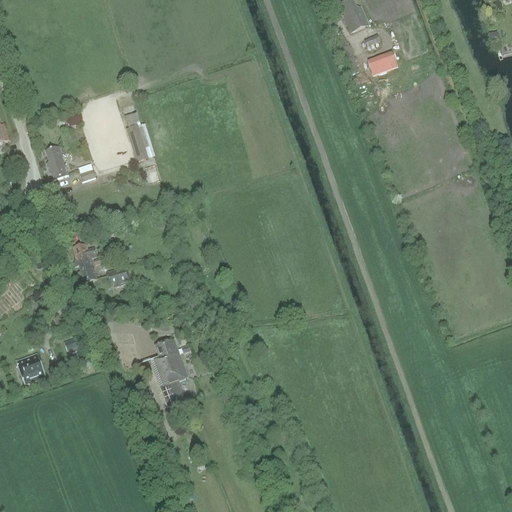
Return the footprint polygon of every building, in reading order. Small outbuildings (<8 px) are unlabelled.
[(350,34),(368,27),(360,7),(356,9),(352,0),(349,0),(339,4),(344,16),(343,17),(350,34)] [(367,48),(380,43),(377,36),(364,42),(367,48)] [(354,57),(350,47),(347,48),(343,39),(336,42),(345,61),(354,57)] [(149,161),(138,127),(137,125),(139,124),(137,115),(125,119),(127,128),(128,127),(129,130),(126,131),(137,165),(149,161)] [(0,144),(9,141),(4,125),(0,125),(0,144)] [(68,177),(61,157),(58,149),(47,153),(51,163),(47,164),(52,182),(68,177)] [(82,184),(96,180),(93,171),(80,176),(82,184)] [(97,259),(95,249),(88,251),(86,246),(73,249),(77,263),(74,263),(75,269),(78,268),(80,273),(76,274),(79,286),(97,281),(91,260),(97,259)] [(130,285),(125,268),(116,270),(116,271),(106,273),(109,287),(112,286),(113,289),(130,285)] [(160,360),(151,363),(168,409),(185,403),(182,396),(178,383),(188,379),(174,341),(155,348),(160,360)] [(67,354),(79,349),(76,342),(65,346),(67,354)] [(181,349),(183,355),(190,352),(188,346),(181,349)] [(26,387),(45,379),(37,356),(17,364),(26,387)] [(75,376),(73,371),(71,364),(57,369),(61,380),(75,376)]
